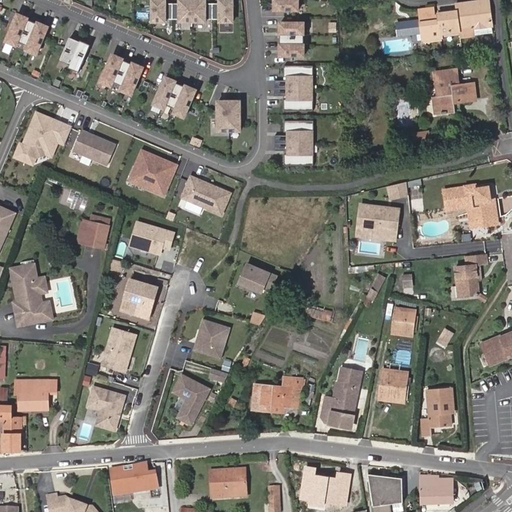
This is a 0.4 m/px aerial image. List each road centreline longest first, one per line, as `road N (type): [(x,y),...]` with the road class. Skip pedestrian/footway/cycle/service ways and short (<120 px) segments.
road 1 (residential): [(511,472),(284,442),(136,453)]
road 2 (residential): [(29,81),(238,168),(259,145),(255,61)]
road 3 (residential): [(255,61),(249,72),(225,74),(49,0)]
road 4 (residential): [(136,453),(136,427),(174,301),(186,291)]
road 5 (residential): [(136,453),(0,464)]
road 6 (unknown): [(511,119),(498,0)]
